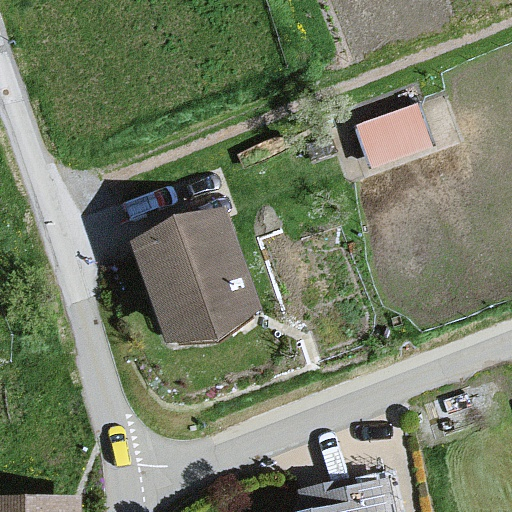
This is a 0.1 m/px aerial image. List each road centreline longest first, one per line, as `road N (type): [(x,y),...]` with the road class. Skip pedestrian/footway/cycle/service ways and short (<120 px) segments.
road 1 (residential): [(0,54),(65,236),(125,477)]
road 2 (residential): [(125,477),(215,455),(511,339)]
